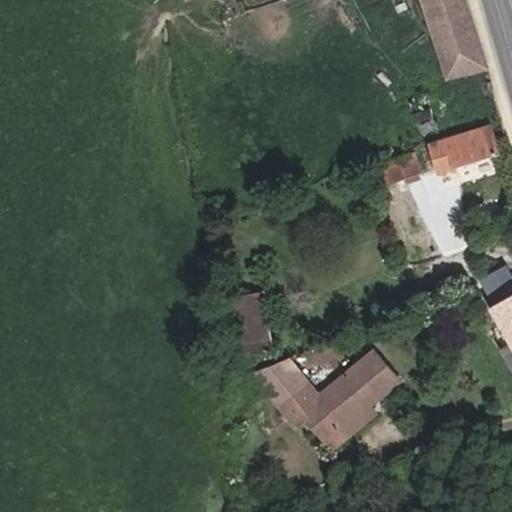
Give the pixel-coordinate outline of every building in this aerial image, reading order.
[(422,0),(448,79),(487,67),(466,0),(422,0)] [(216,8),(221,23),(233,18),(229,4),(216,8)] [(441,139),(498,118),(502,117),(495,92),(431,111),(441,139)] [(441,139),(431,111),(426,97),(415,100),(410,101),(422,145),(441,139)] [(449,140),(458,167),(496,154),(487,127),(449,140)] [(452,170),(444,142),(429,146),(438,174),(452,170)] [(419,174),(414,157),(386,166),(391,183),(419,174)] [(482,277),(493,297),(511,285),(511,274),(505,263),(482,277)] [(238,355),(272,348),(259,288),(224,296),(238,355)] [(511,340),(511,294),(501,301),(511,315),(511,319),(503,328),(511,340)] [(286,381),(252,394),(296,449),(305,441),(318,430),(340,456),(369,432),(401,407),(377,376),(321,421),(286,381)] [(318,430),(305,441),(332,473),(375,439),(369,432),(340,456),(318,430)]
